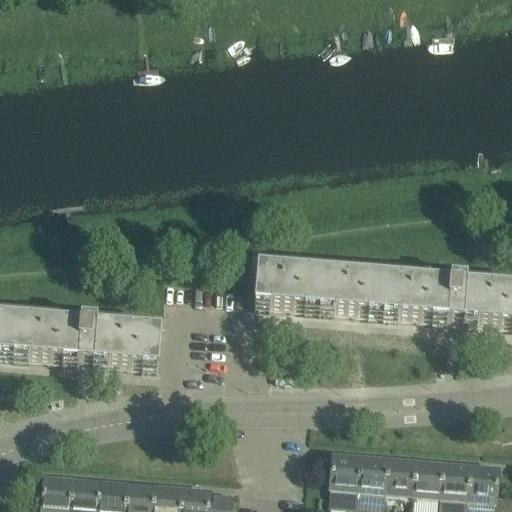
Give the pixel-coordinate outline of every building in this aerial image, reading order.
[(455,330),(511,334),(511,296),(465,293),(465,287),(449,286),(449,291),(256,275),(253,313),(455,330)] [(0,364),(88,372),(157,377),(160,339),(95,334),(96,328),(80,327),(79,333),(0,326),(0,364)] [(321,473),(320,495),(329,496),(327,511),(356,511),(360,465),(332,462),(331,474),(321,473)] [(360,465),(356,511),(383,511),(385,502),(387,467),(360,465)] [(387,467),(385,502),(412,505),(415,469),(387,467)] [(415,469),(412,505),(439,507),(442,472),(415,469)] [(439,507),(438,511),(468,511),(469,509),(472,474),(442,472),(439,507)] [(469,509),(468,511),(494,511),(495,511),(495,503),(498,476),(472,474),(469,509)] [(27,504),(26,511),(69,511),(72,488),(44,485),(42,505),(27,504)] [(69,511),(97,511),(99,490),(72,488),(69,511)] [(99,490),(97,511),(124,511),(127,492),(99,490)] [(124,511),(152,511),(154,495),(127,492),(124,511)] [(152,511),(180,511),(181,497),(154,495),(152,511)] [(180,511),(231,511),(232,501),(209,499),(181,497),(180,511)] [(495,511),(494,511),(511,511),(511,504),(495,503),(495,511)]
